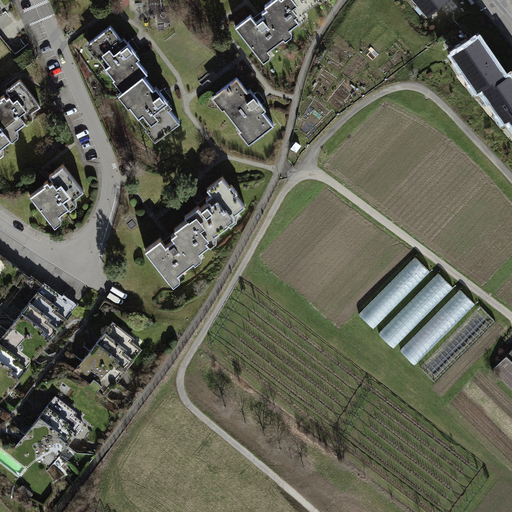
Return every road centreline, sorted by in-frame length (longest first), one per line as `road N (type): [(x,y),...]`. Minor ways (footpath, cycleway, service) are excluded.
road 1 (track): [(314,511),(194,409),(184,391),(191,354),(274,207),(327,137),(382,92),(401,87),(433,93),(511,176)]
road 2 (track): [(344,0),(309,53),(281,167),(210,300),(58,511)]
road 3 (residential): [(37,0),(111,176),(92,242),(73,259)]
road 4 (track): [(511,320),(335,183),(300,172)]
